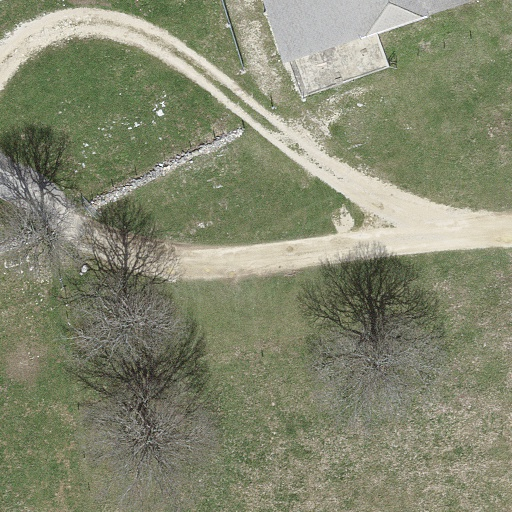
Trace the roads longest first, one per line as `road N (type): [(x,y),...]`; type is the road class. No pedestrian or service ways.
road 1 (track): [(470,233),(328,168),(150,36),(107,21),(67,23),(33,36),(0,66)]
road 2 (track): [(511,237),(470,233),(417,252),(280,272),(155,274),(67,218)]
